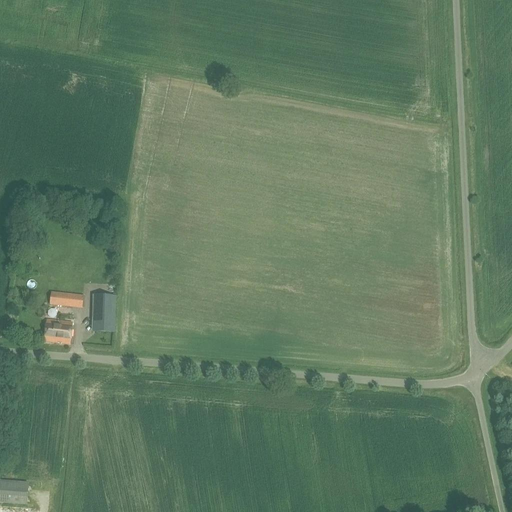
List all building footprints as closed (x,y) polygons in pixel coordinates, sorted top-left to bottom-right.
[(31,286),(27,298),(35,300),(39,289),(31,286)] [(51,306),(83,308),(84,296),(52,292),(51,306)] [(94,296),(93,322),(97,322),(97,332),(115,332),(116,297),(94,296)] [(71,345),(73,323),(47,320),(45,342),(71,345)] [(0,485),(0,500),(28,502),(29,487),(0,485)]
